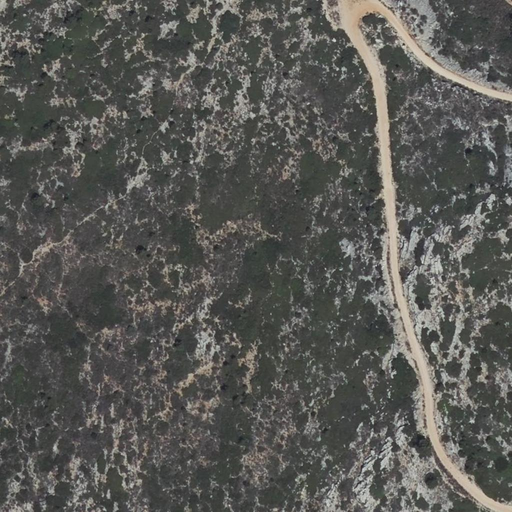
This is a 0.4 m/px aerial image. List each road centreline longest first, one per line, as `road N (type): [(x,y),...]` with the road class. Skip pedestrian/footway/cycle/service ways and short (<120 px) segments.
road 1 (track): [(511,509),(458,488),(431,455),(423,351),(398,268),(384,89),(344,21),(348,0)]
road 2 (track): [(373,0),(391,31),(444,75),(511,101)]
